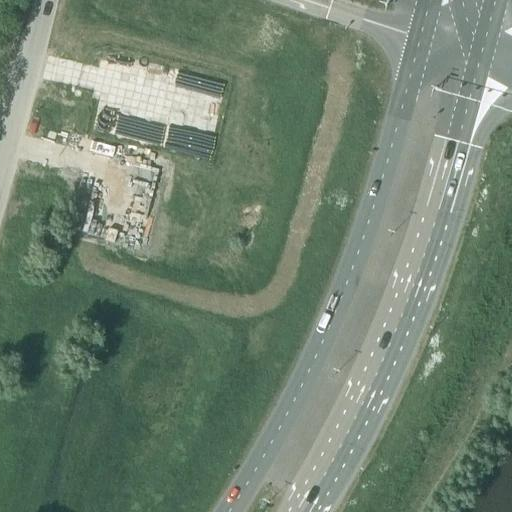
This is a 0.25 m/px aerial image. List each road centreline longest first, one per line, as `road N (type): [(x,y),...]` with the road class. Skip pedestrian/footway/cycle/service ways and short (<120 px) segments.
road 1 (primary): [(421,44),(344,291),(263,460),(227,511)]
road 2 (primary): [(306,511),(413,292),(480,72)]
